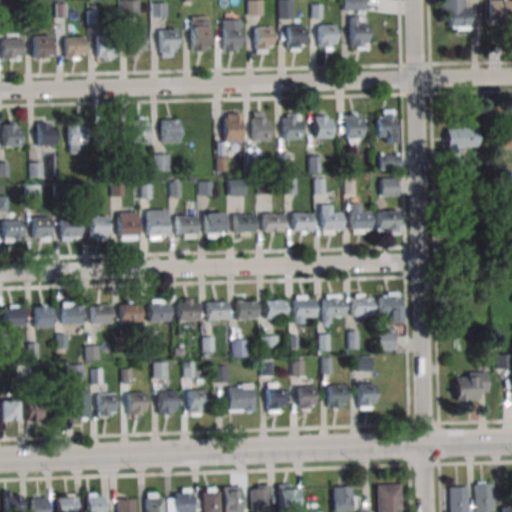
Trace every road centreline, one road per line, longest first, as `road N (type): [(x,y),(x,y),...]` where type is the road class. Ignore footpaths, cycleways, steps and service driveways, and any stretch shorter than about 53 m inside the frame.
road 1 (tertiary): [(0,460),(511,441)]
road 2 (residential): [(0,89),(511,75)]
road 3 (residential): [(423,444),(413,0)]
road 4 (residential): [(0,273),(419,260)]
